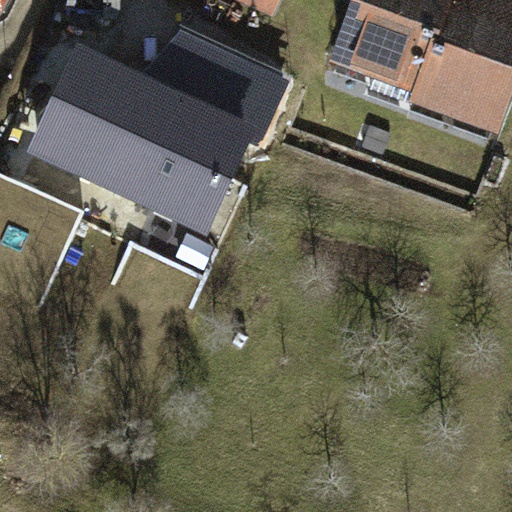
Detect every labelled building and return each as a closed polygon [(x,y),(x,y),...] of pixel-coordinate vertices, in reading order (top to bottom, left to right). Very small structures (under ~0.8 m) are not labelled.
[(254,0),(176,0),(242,29),(254,0)] [(420,91),(453,0),(361,0),(339,62),(420,91)] [(511,19),(459,0),(453,0),(420,91),(414,108),(501,140),(511,108),(511,19)] [(301,69),(197,17),(170,70),(275,121),(301,69)] [(257,125),(81,42),(29,150),(206,233),(257,125)] [(0,178),(0,243),(74,266),(92,207),(0,178)]
